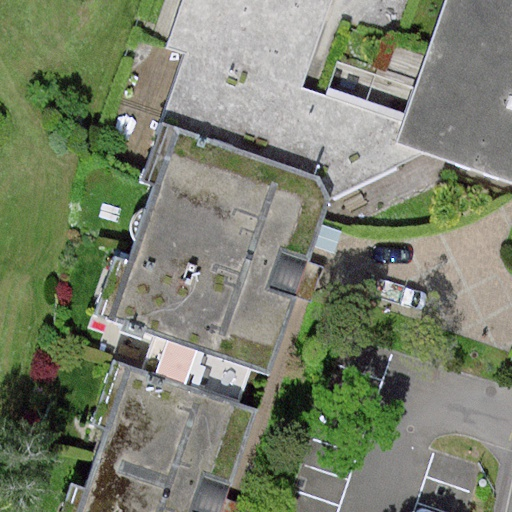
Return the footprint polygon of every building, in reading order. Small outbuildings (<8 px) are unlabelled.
[(198,0),(179,50),(197,52),(174,132),(333,185),(360,179),(402,139),(451,0),(198,0)] [(511,0),(451,0),(402,139),(511,177),(511,0)] [(174,132),(114,313),(161,328),(254,359),(273,365),(314,241),(333,185),(174,132)] [(254,359),(161,328),(146,374),(238,404),(245,385),(254,359)] [(231,511),(264,413),(238,404),(146,374),(128,368),(80,511),(231,511)]
